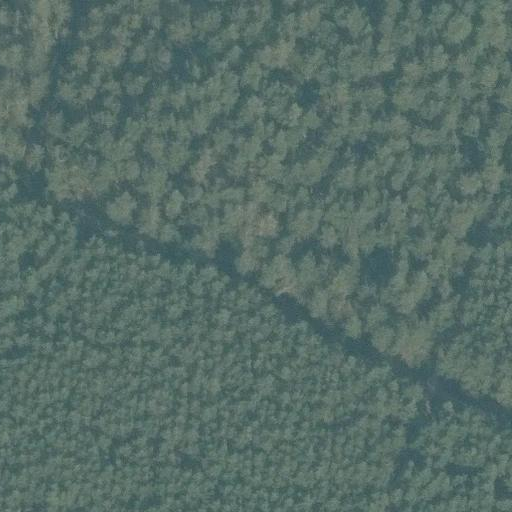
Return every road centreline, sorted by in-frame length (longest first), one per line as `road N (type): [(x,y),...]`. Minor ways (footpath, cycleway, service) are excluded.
road 1 (track): [(429,373),(0,174)]
road 2 (track): [(429,373),(511,137)]
road 3 (track): [(4,176),(71,0)]
road 4 (track): [(386,511),(429,373)]
